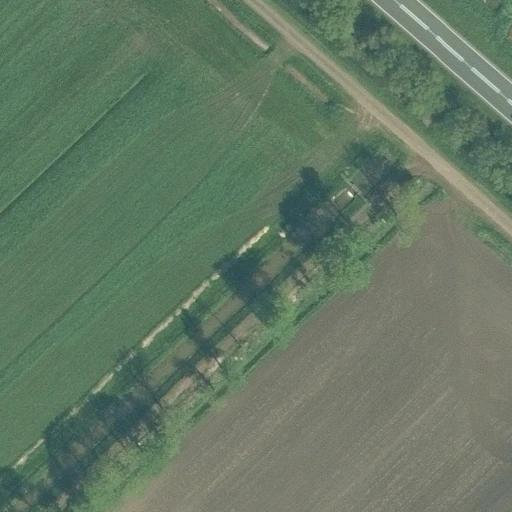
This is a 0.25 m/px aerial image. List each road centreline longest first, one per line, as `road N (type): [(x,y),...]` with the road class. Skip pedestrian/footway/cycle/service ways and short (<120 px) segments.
road 1 (unclassified): [(511,227),(251,0)]
road 2 (trunk): [(511,103),(392,0)]
